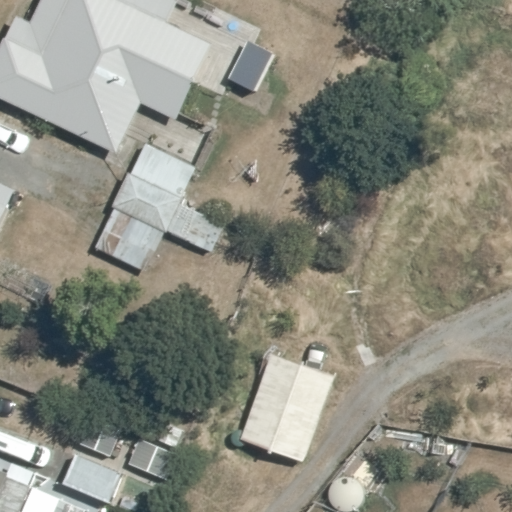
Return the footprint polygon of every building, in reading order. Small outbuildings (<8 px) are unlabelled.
[(168,0),(50,0),(36,32),(17,23),(0,58),(0,94),(119,151),(143,102),(178,118),(214,42),(161,16),(168,0)] [(196,168),(146,144),(97,249),(146,272),(166,230),(212,252),(226,223),(180,201),(196,168)] [(336,374),(272,352),(243,439),(307,461),(336,374)] [(148,511),(160,482),(57,441),(43,476),(134,511),(148,511)] [(0,511),(56,511),(64,495),(0,467),(0,511)]
